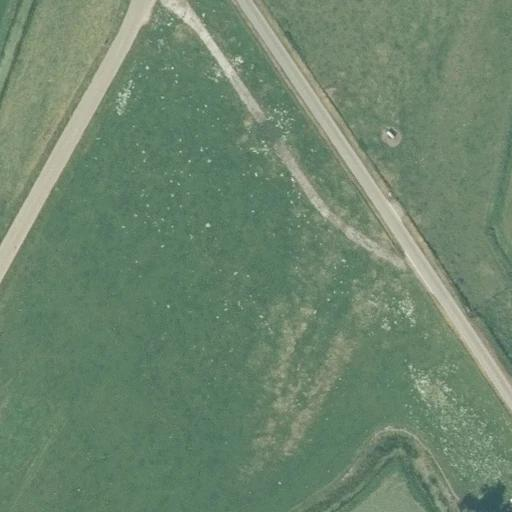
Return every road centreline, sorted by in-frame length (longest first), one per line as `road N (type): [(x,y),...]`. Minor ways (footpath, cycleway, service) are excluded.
road 1 (unclassified): [(511,399),(243,0)]
road 2 (track): [(407,267),(327,215),(184,0)]
road 3 (unclassified): [(0,261),(137,0)]
